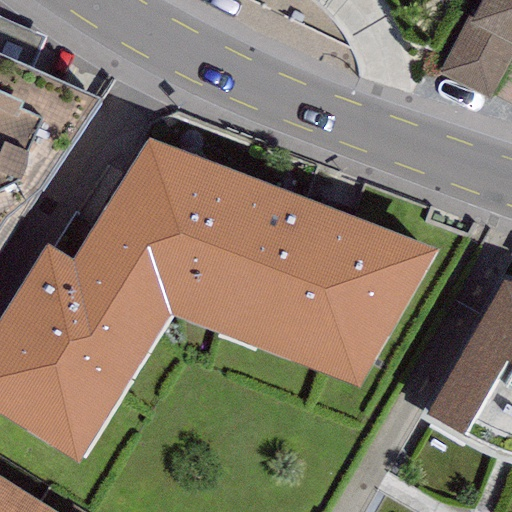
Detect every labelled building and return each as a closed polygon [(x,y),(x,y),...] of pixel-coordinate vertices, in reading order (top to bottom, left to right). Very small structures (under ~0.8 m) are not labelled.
[(511,0),(481,0),(473,18),(467,15),(438,74),(488,98),(511,49),(511,0)] [(0,271),(105,115),(0,69),(0,271)] [(434,242),(147,130),(90,224),(75,211),(54,242),(47,237),(0,308),(0,404),(79,456),(169,306),(357,381),(434,242)] [(511,273),(502,273),(425,408),(461,428),(463,425),(472,432),(484,438),(498,446),(511,450),(511,273)] [(66,511),(0,471),(0,511),(66,511)]
